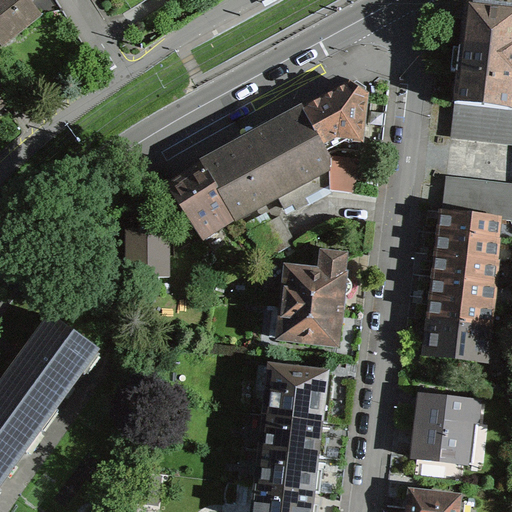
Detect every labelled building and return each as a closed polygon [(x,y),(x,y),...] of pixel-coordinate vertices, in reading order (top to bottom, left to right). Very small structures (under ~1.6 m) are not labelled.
[(0,0),(0,43),(2,46),(11,38),(40,15),(30,2),(32,0),(0,0)] [(511,108),(511,7),(477,4),(467,3),(461,50),(454,49),(451,71),(459,72),(455,102),(511,108)] [(336,137),(360,139),(363,118),(366,87),(357,81),(303,109),(322,144),(336,137)] [(511,108),(455,102),(451,135),(511,141),(511,108)] [(322,144),(303,109),(236,146),(202,165),(235,220),(277,196),(283,208),(293,202),(296,209),(307,203),(303,197),(330,182),(329,157),(322,144)] [(356,160),(329,157),(330,182),(330,189),(352,192),(356,160)] [(173,183),(168,186),(204,239),(205,238),(201,231),(210,225),(214,232),(235,220),(202,165),(173,183)] [(511,187),(446,180),(444,199),(442,211),(497,218),(511,219),(511,187)] [(497,218),(442,211),(440,233),(496,240),(497,218)] [(269,256),(294,243),(279,216),(248,234),(269,256)] [(126,229),(127,277),(169,277),(169,229),(145,229),(145,226),(141,226),(141,229),(131,229),(126,229)] [(438,250),(437,255),(495,261),(496,240),(440,233),(438,250)] [(287,268),(283,303),(340,310),(341,303),(342,295),(344,295),(347,294),(348,293),(350,291),(351,289),(351,286),(351,284),(350,282),(349,280),(348,279),(346,278),(344,277),(347,255),(316,251),(314,271),(287,268)] [(494,283),(495,261),(437,255),(435,271),(435,277),(494,283)] [(494,283),(435,277),(433,293),(432,298),(492,305),(493,294),(494,283)] [(492,305),(432,298),(431,315),(430,320),(489,327),(492,305)] [(279,338),(336,345),(337,338),(340,310),(283,303),(279,338)] [(18,361),(0,385),(0,401),(37,428),(95,348),(51,316),(18,361)] [(485,362),(489,327),(430,320),(427,347),(426,355),(485,362)] [(267,401),(265,415),(320,421),(327,422),(328,419),(333,374),(258,366),(256,391),(256,394),(258,397),(259,399),(262,400),(264,401),(267,401)] [(474,421),(477,401),(424,395),(420,426),(417,426),(417,432),(414,458),(416,458),(463,464),(463,463),(468,422),(477,423),(477,422),(474,421)] [(0,478),(37,428),(0,401),(0,478)] [(265,415),(261,450),(316,456),(323,457),(324,454),(326,435),(318,434),(320,421),(265,415)] [(314,469),(316,456),(261,450),(257,485),(312,491),(319,492),(320,489),(322,470),(314,469)] [(310,504),(312,491),(257,485),(253,511),(316,511),(318,505),(310,504)] [(456,511),(458,497),(411,492),(409,507),(408,507),(407,511),(456,511)]
